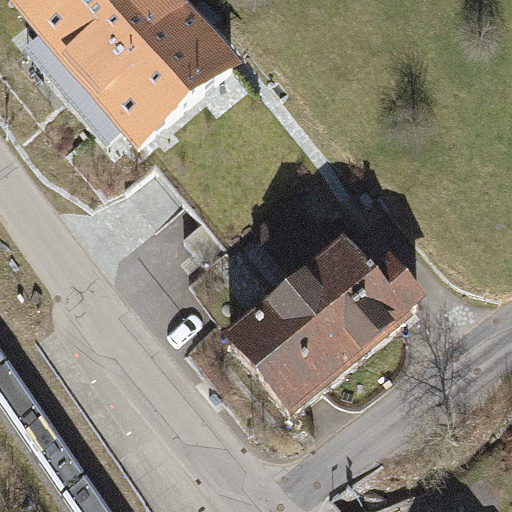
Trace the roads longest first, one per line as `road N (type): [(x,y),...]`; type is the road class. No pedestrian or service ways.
road 1 (residential): [(263,511),(106,325),(0,179)]
road 2 (residential): [(265,511),(511,332)]
